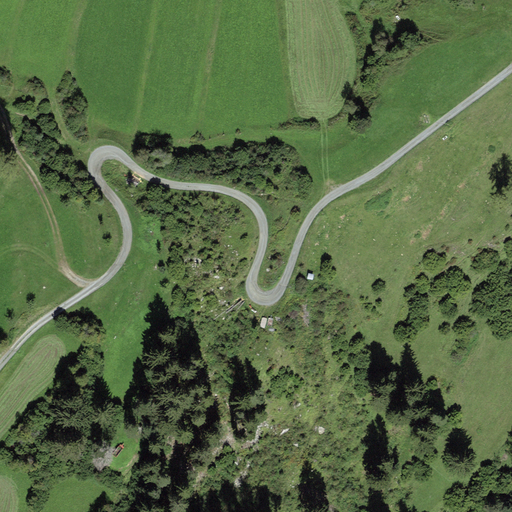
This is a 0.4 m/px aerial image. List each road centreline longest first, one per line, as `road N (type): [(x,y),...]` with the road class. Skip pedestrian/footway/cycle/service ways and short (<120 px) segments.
road 1 (track): [(93,150),(110,146),(125,166),(166,183),(225,179),(252,203),(246,259),(255,273),(272,273),(295,222),(323,196),(369,172),(511,63)]
road 2 (track): [(0,357),(35,319),(115,259),(121,220),(90,163),(93,150)]
